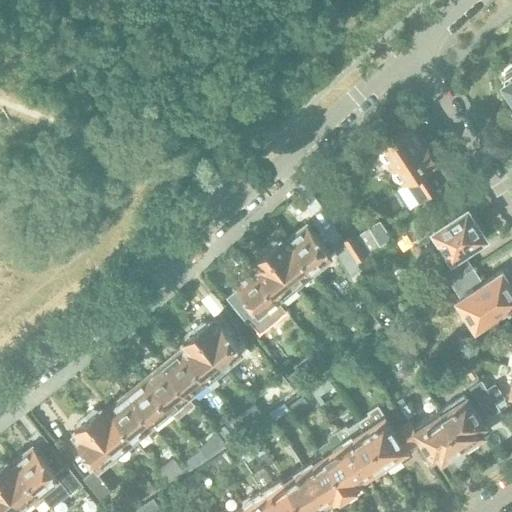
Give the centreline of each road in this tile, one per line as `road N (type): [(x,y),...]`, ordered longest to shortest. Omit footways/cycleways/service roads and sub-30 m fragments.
road 1 (residential): [(0,399),(411,54)]
road 2 (residential): [(511,206),(411,54)]
